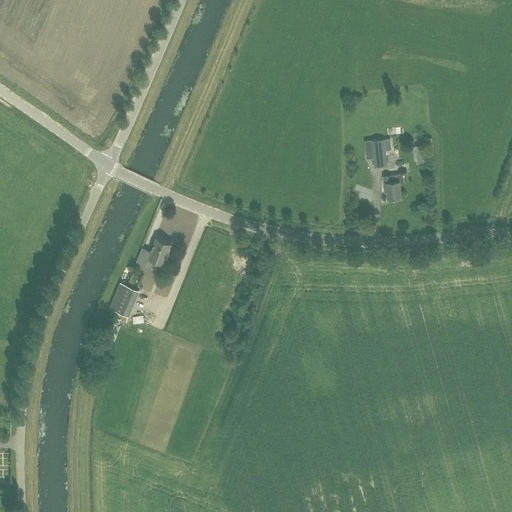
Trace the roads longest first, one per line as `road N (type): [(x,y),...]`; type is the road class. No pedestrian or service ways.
road 1 (tertiary): [(153,189),(233,221),(328,242),(511,231)]
road 2 (tertiary): [(20,511),(32,345),(108,166)]
road 3 (track): [(162,193),(244,0)]
road 4 (tertiary): [(108,166),(180,0)]
road 5 (tertiary): [(108,166),(0,87)]
